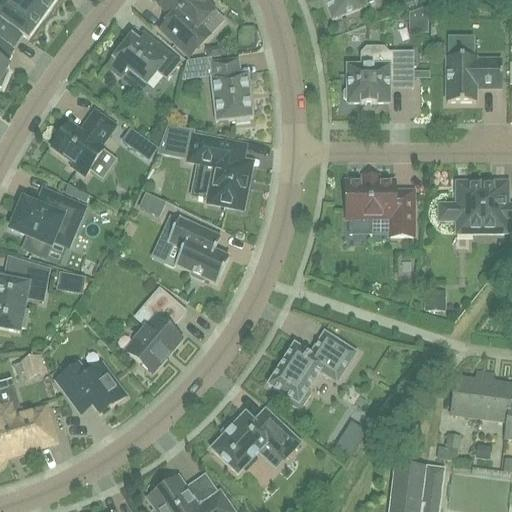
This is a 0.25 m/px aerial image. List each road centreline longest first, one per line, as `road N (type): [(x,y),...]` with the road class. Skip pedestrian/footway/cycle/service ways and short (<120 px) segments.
road 1 (residential): [(0,506),(111,454),(176,402),(240,325),(273,242),(289,152)]
road 2 (residential): [(289,152),(510,150)]
road 3 (residential): [(0,169),(55,73),(115,0)]
road 4 (residential): [(289,152),(286,77),(268,0)]
